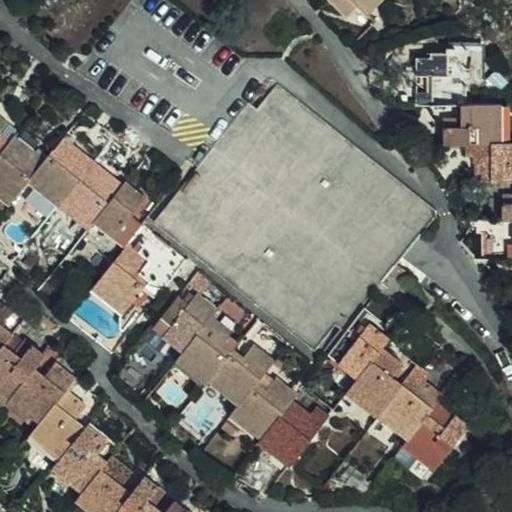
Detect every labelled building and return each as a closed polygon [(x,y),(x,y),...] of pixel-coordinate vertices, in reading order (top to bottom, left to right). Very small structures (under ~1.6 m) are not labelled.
[(342,15),(356,0),(306,0),(324,17),(334,7),(342,15)] [(392,84),(393,108),(440,104),(446,104),(442,69),(428,69),(428,82),(392,84)] [(361,286),(360,285),(418,204),(381,178),(242,78),(135,224),(311,354),(361,286)] [(424,118),(425,141),(477,139),(476,102),(446,104),(440,104),(441,118),(424,118)] [(511,173),(511,136),(477,139),(477,148),(462,149),(463,175),(506,174),(511,173)] [(13,161),(0,151),(0,200),(7,191),(13,183),(3,175),(13,161)] [(13,183),(7,191),(38,216),(72,171),(51,154),(42,167),(31,160),(13,183)] [(73,231),(92,206),(82,199),(93,186),(72,171),(38,216),(67,239),(73,231)] [(505,213),(511,213),(511,173),(506,174),(506,189),(491,189),(491,213),(505,213)] [(104,189),(92,206),(73,231),(102,254),(133,211),(104,189)] [(118,280),(128,267),(108,251),(85,282),(114,306),(128,288),(118,280)] [(178,295),(147,336),(167,352),(193,316),(198,310),(178,295)] [(193,381),(216,351),(205,343),(213,332),(193,316),(167,352),(160,360),(191,384),(193,381)] [(357,318),(327,357),(346,371),(369,340),(375,332),(357,318)] [(336,386),(366,409),(389,377),(379,369),(389,355),(369,340),(346,371),(336,386)] [(193,381),(226,405),(242,384),(260,360),(237,343),(228,356),(218,348),(216,351),(193,381)] [(0,391),(15,372),(25,358),(5,345),(0,351),(0,391)] [(26,380),(15,372),(0,391),(0,410),(23,428),(47,394),(56,382),(36,367),(26,380)] [(366,409),(398,432),(417,407),(432,387),(410,371),(400,385),(389,377),(366,409)] [(218,415),(249,437),(279,397),(284,391),(262,375),(251,389),(242,384),(226,405),(218,415)] [(23,428),(14,438),(43,462),(67,430),(58,422),(68,410),(47,394),(23,428)] [(298,411),(279,397),(249,437),(246,441),(266,455),(298,411)] [(425,414),(417,407),(398,432),(392,440),(423,464),(457,418),(435,402),(425,414)] [(293,443),(303,429),(295,423),(285,437),(293,443)] [(91,443),(70,427),(67,430),(43,462),(37,471),(67,496),(91,463),(82,456),(91,443)] [(102,511),(115,496),(107,491),(118,476),(94,458),(91,463),(67,496),(60,503),(71,511),(102,511)] [(115,496),(102,511),(142,511),(141,511),(150,498),(130,481),(126,481),(115,496)]
